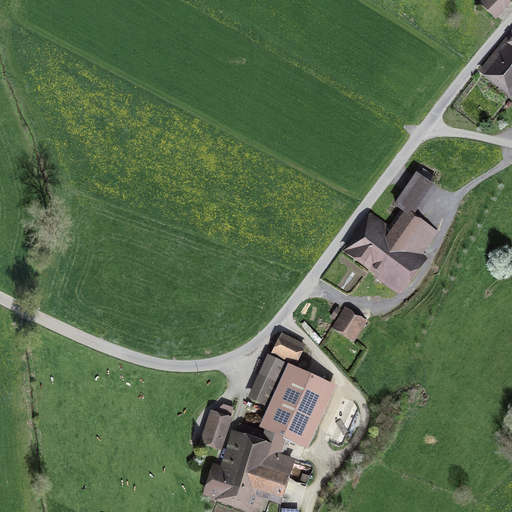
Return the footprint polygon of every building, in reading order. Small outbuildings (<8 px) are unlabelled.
[(495,14),(509,0),(483,0),(482,1),(495,14)] [(511,43),(497,61),(494,59),(485,69),(511,91),(511,43)] [(410,215),(432,185),(418,175),(414,181),(396,205),(402,209),(390,226),(386,227),(375,219),(351,252),(403,290),(423,263),(389,238),(399,226),(413,236),(412,237),(427,248),(437,234),(423,223),(422,224),(410,215)] [(366,321),(344,308),(331,329),(354,342),(366,321)] [(299,348),(285,340),(279,352),(293,359),(299,348)] [(314,425),(309,423),(328,383),(271,357),(253,395),(278,407),(268,429),(305,446),(314,425)] [(207,429),(202,442),(221,448),(231,420),(214,414),(208,430),(207,429)] [(271,445),(270,435),(242,426),(239,434),(240,434),(227,474),(217,471),(210,492),(252,507),(258,491),(274,496),(273,501),(280,504),(293,464),(277,459),(280,451),(273,445),(271,445)]
